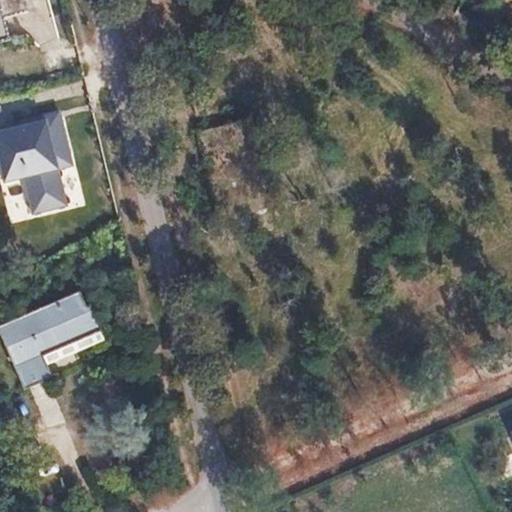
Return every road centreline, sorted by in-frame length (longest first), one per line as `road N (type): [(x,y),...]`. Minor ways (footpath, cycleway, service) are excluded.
road 1 (residential): [(218,490),(100,0)]
road 2 (residential): [(218,490),(511,357)]
road 3 (residential): [(511,82),(374,0)]
